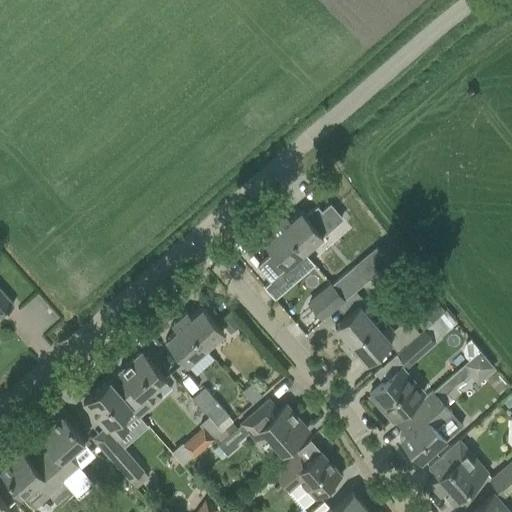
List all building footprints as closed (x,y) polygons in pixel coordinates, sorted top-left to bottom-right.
[(285,214),(277,221),(303,250),(321,234),(301,210),(290,219),(285,214)] [(263,242),(272,252),(257,265),(270,280),(303,250),(277,221),(270,228),(274,233),(263,242)] [(394,278),(376,253),(366,260),(384,285),(394,278)] [(356,262),(331,282),(343,297),(355,286),(356,287),(356,288),(369,277),(356,262)] [(0,314),(13,304),(0,289),(0,314)] [(38,292),(20,308),(42,332),(59,316),(38,292)] [(436,300),(422,311),(431,322),(444,309),(436,300)] [(338,341),(345,348),(374,322),(358,304),(334,325),(343,336),(338,341)] [(186,311),(178,318),(204,347),(223,331),(201,307),(191,316),(186,311)] [(422,311),(421,309),(411,317),(422,330),(431,322),(422,311)] [(444,309),(431,322),(442,334),(456,321),(445,309),(444,309)] [(228,311),(218,319),(229,331),(239,323),(228,311)] [(204,347),(178,318),(171,324),(175,330),(164,339),(186,363),(204,347)] [(374,322),(345,348),(351,356),(357,352),(366,362),(390,341),(374,322)] [(397,352),(407,364),(434,341),(442,334),(431,322),(422,330),(397,352)] [(125,381),(116,389),(132,406),(131,407),(138,415),(160,396),(153,388),(165,377),(141,350),(117,371),(125,381)] [(478,350),(463,363),(472,372),(477,378),(492,365),(478,350)] [(400,366),(369,393),(392,419),(423,392),(400,366)] [(411,409),(396,422),(404,431),(399,437),(420,461),(435,448),(445,438),(461,423),(451,412),(444,404),(459,391),(455,386),(447,377),(432,390),(411,409)] [(132,406),(116,389),(108,379),(82,402),(106,429),(106,428),(116,439),(128,428),(118,418),(131,407),(132,406)] [(261,395),(250,382),(241,390),(252,403),(261,395)] [(229,414),(204,386),(191,397),(216,426),(229,414)] [(253,412),(242,422),(249,431),(258,441),(266,433),(281,451),(292,442),(307,428),(285,403),(277,410),(268,399),(253,412)] [(50,447),(41,455),(63,481),(80,467),(68,454),(84,440),(61,414),(39,434),(50,447)] [(511,415),(500,426),(511,440),(511,415)] [(213,438),(203,425),(192,435),(202,447),(213,438)] [(229,433),(217,443),(226,453),(238,443),(229,433)] [(444,493),(453,503),(487,472),(458,438),(427,465),(437,475),(428,483),(440,496),(444,493)] [(120,442),(107,453),(131,480),(143,469),(120,442)] [(271,470),(288,489),(299,479),(314,496),(341,473),(319,449),(307,459),(297,448),(271,470)] [(63,481),(41,455),(32,463),(21,450),(0,468),(0,472),(20,496),(22,494),(33,507),(63,481)] [(511,460),(491,479),(502,492),(511,483),(511,460)] [(87,490),(79,497),(86,505),(94,498),(87,490)] [(361,511),(366,508),(351,491),(326,511),(361,511)] [(471,511),(506,511),(492,494),(471,511)] [(0,511),(9,511),(6,508),(8,506),(0,497),(0,511)] [(205,498),(194,511),(214,511),(218,508),(205,498)]
